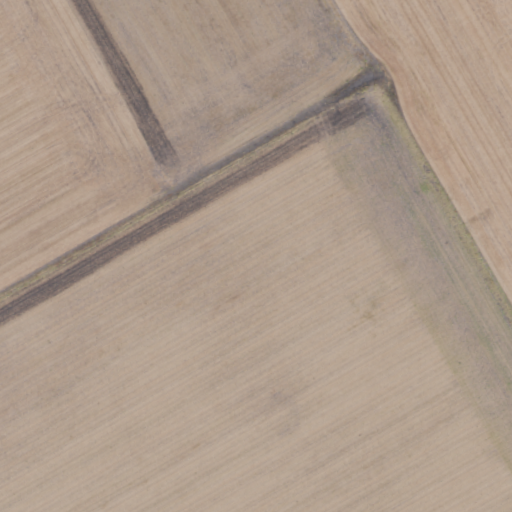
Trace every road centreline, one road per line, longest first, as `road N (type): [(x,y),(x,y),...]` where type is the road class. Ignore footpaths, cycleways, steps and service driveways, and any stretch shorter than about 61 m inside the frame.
road 1 (residential): [(0,274),(378,61)]
road 2 (residential): [(511,300),(343,0)]
